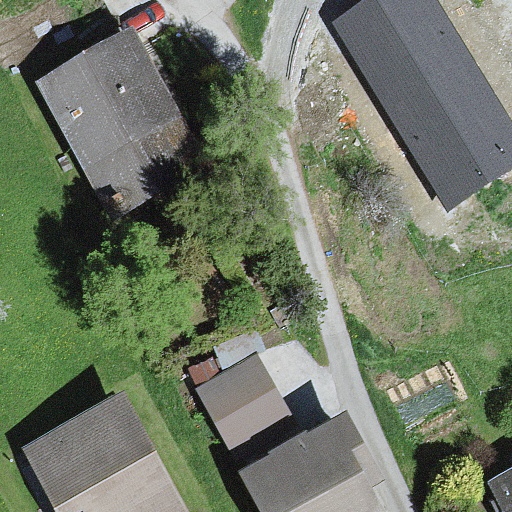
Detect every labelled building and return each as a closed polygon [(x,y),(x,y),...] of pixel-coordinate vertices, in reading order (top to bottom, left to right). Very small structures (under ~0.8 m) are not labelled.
[(453,204),(511,166),(511,92),(454,0),(344,0),(331,8),(453,204)] [(151,50),(48,99),(112,235),(215,187),(151,50)] [(265,363),(198,394),(226,454),(293,423),(265,363)] [(199,511),(146,403),(36,456),(62,511),(199,511)] [(378,511),(342,442),(251,490),(262,511),(378,511)] [(511,511),(511,491),(501,497),(509,511),(511,511)]
